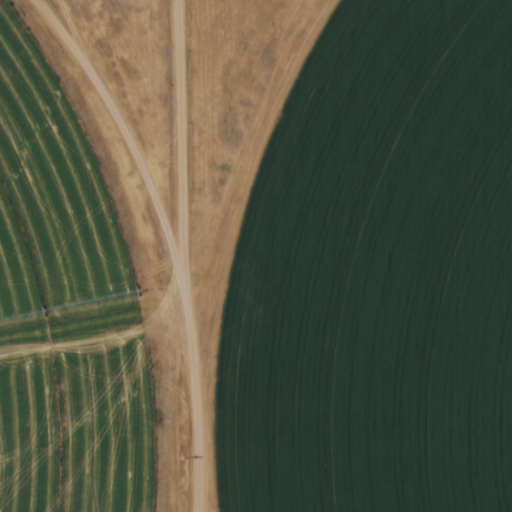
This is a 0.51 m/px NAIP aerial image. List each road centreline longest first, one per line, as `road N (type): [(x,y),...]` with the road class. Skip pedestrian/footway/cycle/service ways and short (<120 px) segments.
road 1 (track): [(199,511),(199,406),(179,310),(174,0)]
road 2 (track): [(38,0),(74,48),(135,163),(179,310)]
